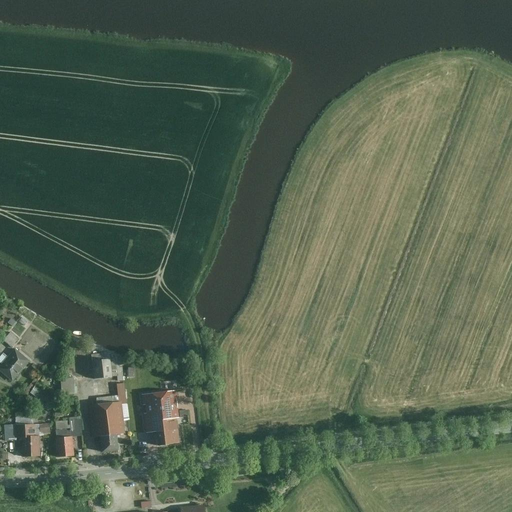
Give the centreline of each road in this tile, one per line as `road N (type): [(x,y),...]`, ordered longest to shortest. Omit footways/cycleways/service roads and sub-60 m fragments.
road 1 (tertiary): [(511,426),(0,481)]
road 2 (track): [(178,306),(203,348),(219,461)]
